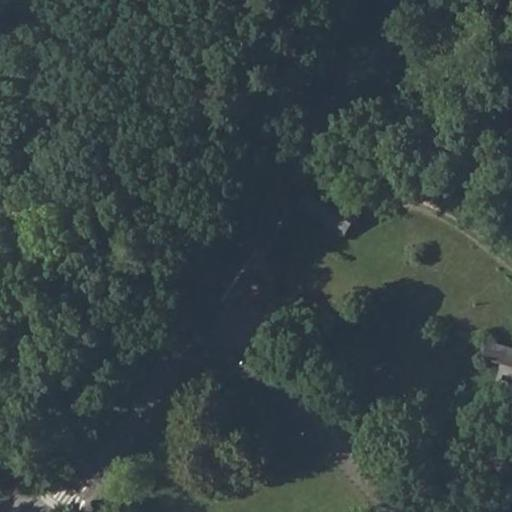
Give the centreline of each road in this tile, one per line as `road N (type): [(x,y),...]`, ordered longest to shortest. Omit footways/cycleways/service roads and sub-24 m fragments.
road 1 (residential): [(211,294),(409,511)]
road 2 (tertiary): [(53,511),(211,294)]
road 3 (tertiary): [(211,294),(353,81)]
